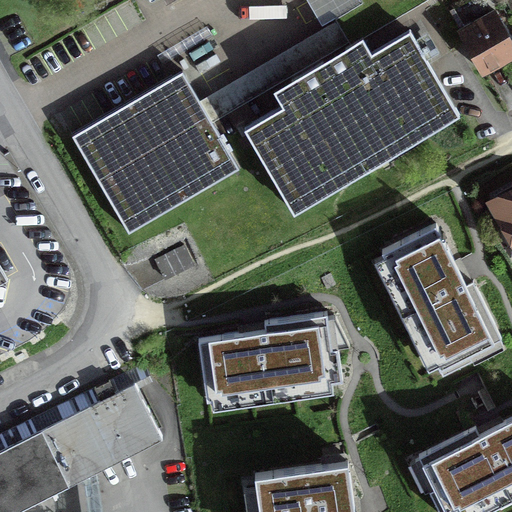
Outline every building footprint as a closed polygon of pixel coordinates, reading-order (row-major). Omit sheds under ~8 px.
[(272,90),(281,105),(242,128),(294,216),(460,119),(408,31),(370,53),(362,40),(429,0),(358,0),(360,3),(333,19),(348,45),(314,65),(310,59),(293,68),(297,75),(272,90)] [(511,55),(511,46),(493,12),(458,32),(481,73),(511,55)] [(182,73),(72,137),(129,235),(240,170),(182,73)] [(509,225),(511,229),(511,192),(491,205),(504,228),(509,225)] [(383,249),(444,370),(497,344),(461,273),(436,223),(383,249)] [(192,266),(182,246),(154,260),(163,280),(192,266)] [(0,287),(9,282),(0,265),(0,287)] [(208,397),(344,377),(339,345),(333,346),(328,312),(264,321),(265,328),(251,330),(199,337),(208,397)] [(149,375),(144,364),(0,434),(0,511),(12,511),(161,439),(133,382),(149,375)] [(442,511),(454,511),(511,483),(511,417),(492,427),(481,433),(477,425),(415,456),(418,463),(442,511)] [(349,460),(257,474),(262,511),(356,511),(355,506),(349,460)]
